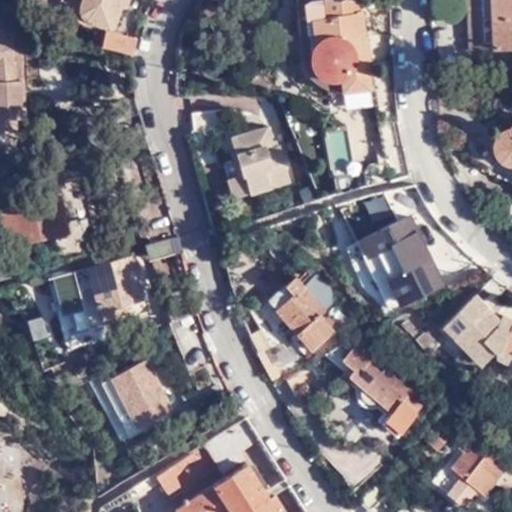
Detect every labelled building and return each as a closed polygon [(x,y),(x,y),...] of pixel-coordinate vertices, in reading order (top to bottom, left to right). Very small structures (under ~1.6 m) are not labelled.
[(112,27),(121,4),(122,0),(83,0),(82,3),(78,12),(112,27)] [(323,0),(326,16),(317,17),(319,38),(314,43),(310,51),(309,60),(311,67),(316,74),(323,78),(332,81),(343,79),(345,90),(371,87),(361,11),(356,11),(354,0),(323,0)] [(511,48),(511,0),(468,0),(469,44),(490,43),(490,49),(511,48)] [(0,124),(3,124),(3,120),(15,119),(24,119),(20,20),(0,20),(0,124)] [(72,28),(70,35),(82,39),(84,32),(72,28)] [(102,45),(131,53),(136,37),(107,29),(102,45)] [(214,127),(212,111),(193,113),(195,129),(214,127)] [(231,136),(243,172),(246,171),(251,189),(289,180),(280,147),(274,148),(266,127),(231,136)] [(511,128),(503,129),(496,134),(492,143),(492,151),(495,157),(501,163),(506,165),(511,164),(511,128)] [(246,171),(243,172),(227,176),(233,194),(251,189),(246,171)] [(24,238),(48,233),(70,229),(63,196),(0,208),(6,241),(24,238)] [(434,284),(426,267),(422,257),(429,254),(410,214),(384,227),(388,237),(376,244),(401,299),(434,284)] [(165,221),(143,229),(147,242),(169,236),(165,221)] [(50,239),(48,233),(24,238),(25,244),(50,239)] [(422,257),(426,267),(433,263),(429,254),(422,257)] [(132,256),(75,271),(84,306),(89,324),(122,316),(120,307),(130,305),(144,301),(139,279),(144,273),(141,261),(133,261),(132,256)] [(84,306),(75,271),(59,276),(67,311),(84,306)] [(270,300),(301,335),(313,349),(334,332),(330,327),(321,317),(327,311),(296,277),(270,300)] [(229,285),(233,301),(251,297),(246,280),(229,285)] [(479,312),(485,307),(474,295),(469,300),(479,312)] [(497,326),(499,322),(485,307),(479,312),(469,300),(447,320),(474,349),(499,326),(497,326)] [(131,314),(130,305),(120,307),(122,316),(131,314)] [(336,321),(327,311),(321,317),(330,327),(336,321)] [(509,331),(511,324),(511,320),(501,315),(499,322),(497,326),(499,326),(509,331)] [(511,351),(501,346),(509,331),(499,326),(474,349),(447,320),(443,324),(480,364),(490,355),(496,357),(496,356),(511,364),(511,351)] [(511,324),(509,331),(501,346),(511,351),(511,324)] [(313,349),(301,335),(290,345),(302,359),(313,349)] [(402,401),(412,389),(370,353),(366,357),(355,346),(343,360),(354,370),(349,376),(391,413),(385,420),(399,432),(416,413),(402,401)] [(138,427),(172,409),(148,361),(112,378),(138,427)] [(292,393),(314,379),(306,366),(285,380),(292,393)] [(246,414),(153,474),(170,499),(218,468),(221,474),(245,459),(241,453),(261,440),(246,414)] [(482,493),(503,467),(471,441),(450,466),(482,493)] [(268,499),(246,465),(174,510),(175,511),(283,511),(273,495),(268,499)]
